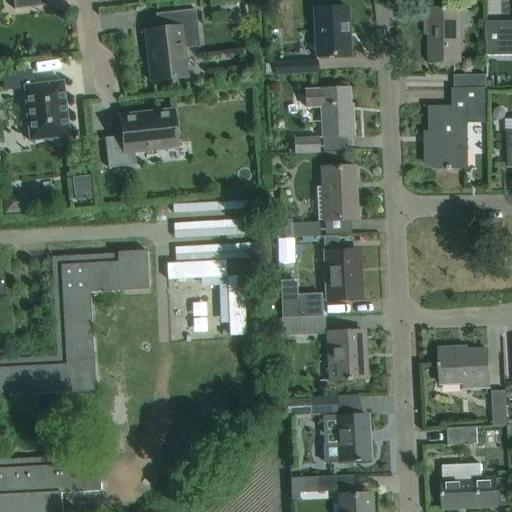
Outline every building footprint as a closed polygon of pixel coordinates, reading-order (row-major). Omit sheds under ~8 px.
[(12,0),(13,10),(40,7),(38,0),(12,0)] [(471,8),(470,0),(460,0),(461,8),(471,8)] [(347,7),(327,8),(313,9),(315,57),(349,55),(347,7)] [(460,62),(460,28),(459,8),(429,9),(429,63),(460,62)] [(156,29),(144,31),(147,52),(148,51),(149,61),(148,61),(150,82),(186,78),(183,49),(199,47),(194,9),(155,14),(156,29)] [(511,55),(511,21),(486,22),(486,56),(511,55)] [(274,63),(275,75),(317,73),(316,61),(274,63)] [(265,75),(275,75),(274,63),(264,64),(265,75)] [(30,71),(2,74),(4,90),(20,88),(26,142),(68,137),(62,82),(32,85),(30,71)] [(454,89),(487,88),(486,75),(454,76),(454,89)] [(487,88),(454,89),(455,104),(463,103),(463,108),(430,108),(430,143),(435,143),(435,169),(447,169),(447,171),(451,170),(451,169),(467,169),(467,123),(487,122),(487,102),(487,88)] [(348,89),(328,90),(304,91),(305,109),(321,108),(323,138),(353,137),(352,113),(350,113),(348,89)] [(121,137),(104,138),(107,168),(135,165),(133,150),(176,145),(172,112),(119,118),(121,137)] [(295,154),(320,153),(319,138),(294,139),(295,154)] [(354,167),(334,168),(320,169),(321,187),(316,187),(316,199),(322,199),(323,221),(357,219),(354,167)] [(72,174),(75,197),(91,195),(89,173),(72,174)] [(4,197),(5,212),(30,210),(28,194),(4,197)] [(318,223),(292,224),(293,238),(319,237),(318,223)] [(353,251),(333,252),(324,252),(327,301),(361,300),(360,276),(354,276),(353,251)] [(98,454),(56,456),(56,457),(0,460),(0,396),(95,392),(90,294),(149,291),(146,252),(117,253),(117,254),(51,257),(56,357),(0,359),(0,300),(5,300),(3,265),(0,265),(0,511),(70,511),(70,505),(59,506),(58,495),(100,493),(98,454)] [(298,292),(297,278),(280,278),(282,316),(323,314),(322,291),(298,292)] [(191,302),(258,301),(258,284),(190,285),(191,302)] [(255,307),(192,308),(192,326),(255,325),(255,307)] [(323,317),(303,318),(284,319),(285,334),(324,332),(323,317)] [(362,331),(342,332),(329,333),(331,381),(365,379),(364,361),(360,361),(360,351),(363,351),(362,331)] [(465,353),(457,353),(457,348),(439,349),(440,364),(438,364),(438,369),(440,369),(440,385),(463,384),(463,389),(489,388),(487,350),(465,351),(465,353)] [(491,426),(504,426),(502,391),(488,392),(491,426)] [(310,414),(336,412),(335,398),(310,399),(310,414)] [(337,445),(323,446),(324,462),(337,461),(355,460),(355,461),(358,461),(358,460),(369,459),(368,442),(366,442),(365,432),(368,432),(367,416),(347,417),(335,418),(337,445)] [(474,428),(467,428),(447,429),(448,446),(475,445),(474,428)] [(352,476),(332,477),(316,477),(317,493),(342,492),(343,511),(371,511),(371,495),(353,496),(352,476)] [(495,479),(462,480),(442,481),(443,509),(496,507),(495,479)]
